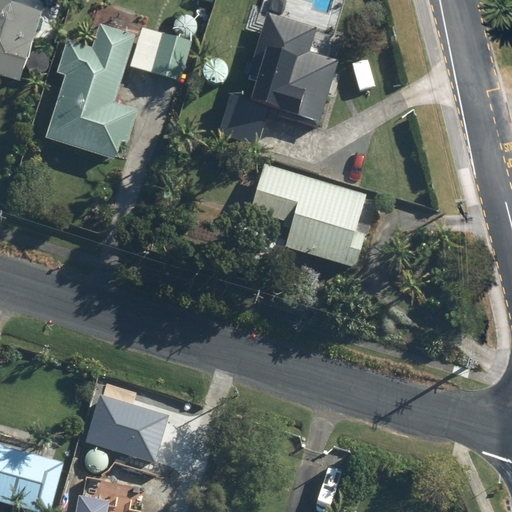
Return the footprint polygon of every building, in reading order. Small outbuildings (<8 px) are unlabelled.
[(0,86),(20,92),(40,21),(0,8),(0,86)] [(318,137),(338,70),(309,61),(316,37),(266,22),(255,58),(267,61),(252,110),(213,99),(209,114),(225,119),(218,143),(258,155),(268,122),(318,137)] [(114,112),(135,44),(99,33),(91,57),(66,49),(56,83),(65,85),(45,150),(113,171),(115,165),(117,165),(120,154),(127,153),(137,119),(114,112)] [(189,50),(142,37),(131,75),(179,89),(189,50)] [(285,259),(355,279),(365,245),(356,242),(367,203),(265,174),(250,223),(285,233),(284,237),(291,239),(285,259)] [(273,285),(283,248),(256,240),(246,277),(273,285)] [(0,511),(52,511),(63,473),(0,456),(0,511)]
